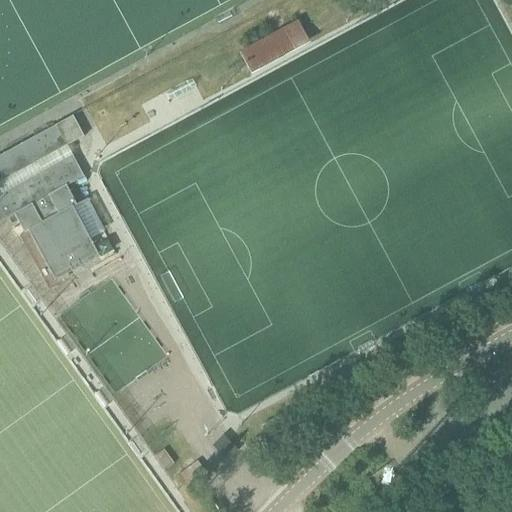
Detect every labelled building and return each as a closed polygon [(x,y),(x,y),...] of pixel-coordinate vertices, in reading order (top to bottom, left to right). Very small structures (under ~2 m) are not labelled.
[(298,24),(241,54),(251,72),(307,42),(298,24)] [(72,208),(76,206),(66,187),(83,178),(72,156),(62,161),(57,152),(84,138),(73,116),(0,156),(0,224),(9,219),(12,226),(18,222),(25,234),(29,232),(55,281),(99,257),(72,208)] [(235,449),(228,442),(222,436),(212,447),(225,460),(227,462),(238,452),(235,449)] [(164,450),(154,458),(159,464),(169,457),(164,450)] [(174,464),(169,457),(159,464),(164,471),(174,464)]
